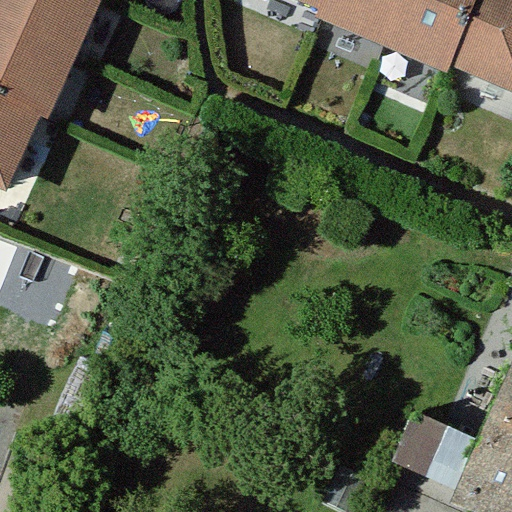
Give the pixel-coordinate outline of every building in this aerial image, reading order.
[(0,0),(0,176),(1,177),(32,107),(41,111),(91,0),(0,0)] [(511,0),(322,0),(329,3),(325,13),(447,65),(451,55),(511,81),(511,0)] [(86,278),(0,244),(0,312),(63,337),(86,278)] [(485,476),(474,500),(502,511),(511,511),(511,411),(497,446),(485,476)] [(485,476),(497,446),(423,413),(409,445),(485,476)]
